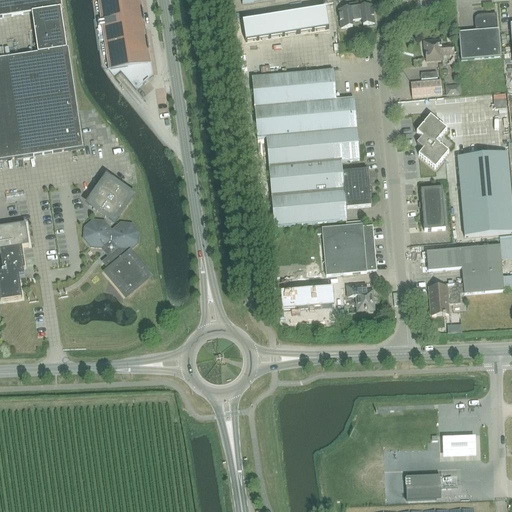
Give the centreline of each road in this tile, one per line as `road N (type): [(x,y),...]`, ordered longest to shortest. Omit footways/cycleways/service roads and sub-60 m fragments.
road 1 (unclassified): [(407,354),(382,53),(394,27),(427,0)]
road 2 (tertiary): [(209,287),(161,0)]
road 3 (tertiary): [(0,372),(144,365)]
